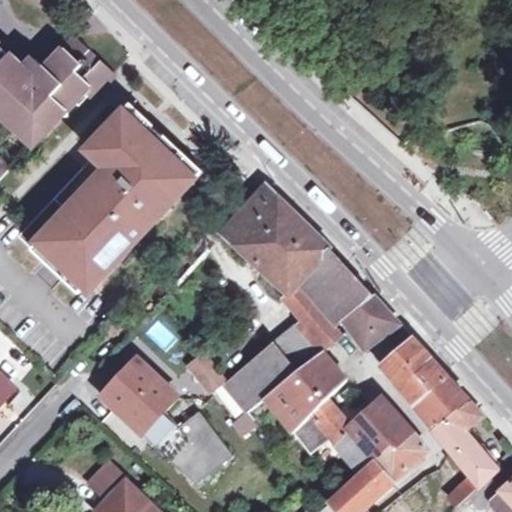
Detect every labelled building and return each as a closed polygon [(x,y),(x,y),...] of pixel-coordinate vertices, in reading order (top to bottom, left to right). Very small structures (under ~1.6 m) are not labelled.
[(0,111),(26,136),(32,131),(41,139),(84,92),(90,97),(112,75),(75,40),(48,69),(36,58),(25,70),(0,46),(0,111)] [(160,217),(203,171),(131,104),(88,150),(93,156),(18,236),(77,292),(83,286),(90,292),(146,232),(137,224),(151,209),(160,217)] [(0,155),(0,178),(11,166),(0,155)] [(344,319),(350,328),(365,349),(398,324),(332,252),(333,250),(268,187),(224,234),(290,294),(301,282),(338,323),(344,319)] [(299,326),(322,353),(345,332),(350,328),(344,319),(338,323),(301,282),(290,294),(283,301),(302,324),(299,326)] [(322,353),(299,326),(226,385),(247,412),(263,399),(272,392),(301,425),(293,433),(312,453),(334,437),(338,441),(336,442),(359,474),(330,500),(340,511),(361,511),(429,451),(385,401),(353,430),(327,399),(346,380),(322,353)] [(384,367),(433,428),(431,429),(471,479),(449,499),(458,508),(498,470),(465,431),(484,418),(414,341),(412,342),(409,339),(399,348),(402,351),(384,367)] [(190,367),(209,392),(223,381),(204,356),(190,367)] [(163,410),(176,395),(137,360),(103,397),(141,433),(163,410)] [(0,415),(20,392),(0,374),(0,415)] [(272,392),(263,399),(293,433),(301,425),(272,392)] [(163,410),(141,433),(148,439),(170,416),(163,410)] [(181,426),(174,420),(153,443),(196,483),(235,457),(201,412),(181,426)] [(249,412),(233,425),(243,438),(259,426),(249,412)] [(242,467),(235,457),(196,483),(242,467)] [(112,496),(126,482),(111,467),(96,482),(112,496)] [(100,511),(157,511),(126,482),(112,496),(99,510),(100,511)] [(511,511),(511,482),(494,498),(494,500),(493,504),(495,507),(500,511),(511,511)] [(340,511),(330,500),(316,511),(307,511),(306,510),(304,511),(340,511)]
